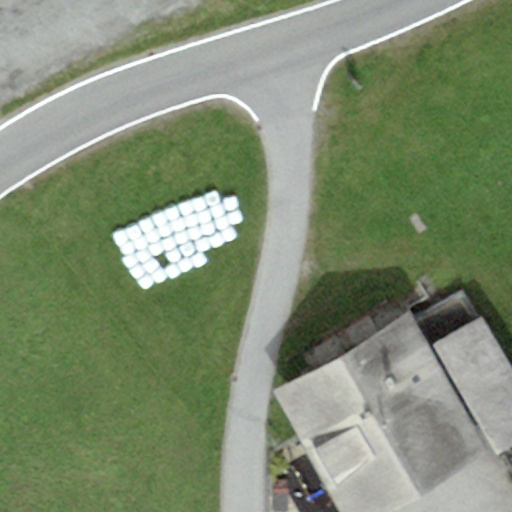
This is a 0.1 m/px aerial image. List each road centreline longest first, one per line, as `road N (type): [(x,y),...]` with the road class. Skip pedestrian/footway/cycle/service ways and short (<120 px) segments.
road 1 (residential): [(267,48),(293,184),(248,410),(244,511)]
road 2 (tertiary): [(267,48),(72,119),(0,165)]
road 3 (tertiary): [(386,0),(267,48)]
